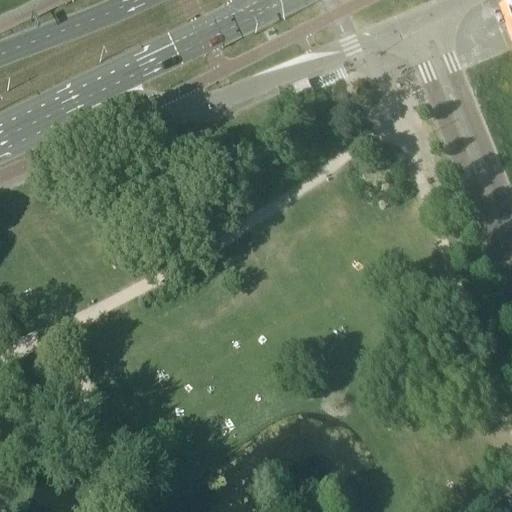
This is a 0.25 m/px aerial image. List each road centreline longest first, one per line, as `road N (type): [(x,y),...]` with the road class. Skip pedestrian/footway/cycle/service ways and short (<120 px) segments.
road 1 (residential): [(95,94),(212,105),(399,27)]
road 2 (residential): [(494,232),(495,178),(433,12)]
road 3 (residential): [(399,27),(427,73),(470,191),(494,232)]
road 4 (primary): [(95,94),(296,0)]
road 5 (primary): [(127,0),(0,59)]
